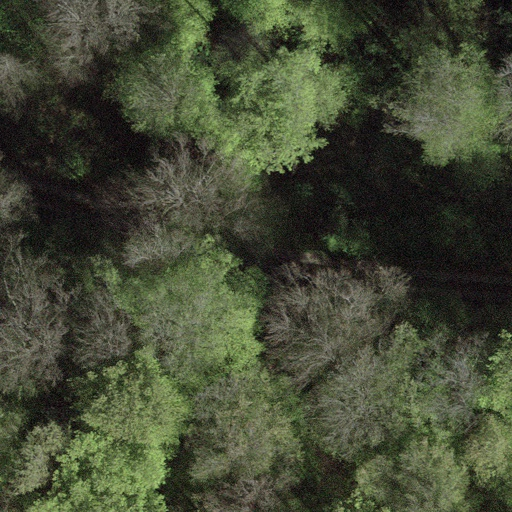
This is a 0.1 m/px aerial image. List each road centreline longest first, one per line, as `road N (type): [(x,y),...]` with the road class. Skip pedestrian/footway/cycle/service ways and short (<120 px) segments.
road 1 (track): [(511,290),(395,280),(0,179)]
road 2 (track): [(511,220),(395,280)]
